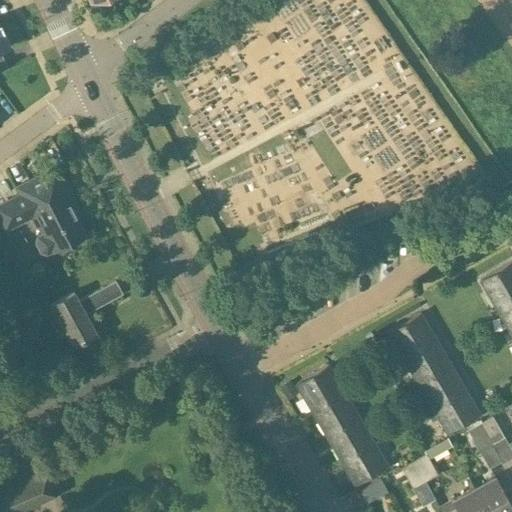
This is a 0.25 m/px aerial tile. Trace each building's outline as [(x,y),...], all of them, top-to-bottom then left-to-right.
[(0,50),(10,46),(0,24),(0,50)] [(0,221),(4,230),(30,217),(35,227),(40,225),(43,232),(36,235),(35,243),(40,253),(46,254),(52,251),(84,235),(66,199),(65,196),(70,194),(56,167),(16,187),(20,194),(0,204),(0,221)] [(495,305),(511,294),(511,263),(481,282),(495,305)] [(115,283),(79,302),(74,293),(44,309),(52,324),(59,320),(74,347),(97,335),(86,314),(122,295),(115,283)] [(511,294),(495,305),(510,330),(511,328),(511,294)] [(403,356),(435,338),(421,314),(390,333),(403,356)] [(450,363),(435,338),(403,356),(418,381),(450,363)] [(450,363),(418,381),(433,406),(465,388),(450,363)] [(311,408),(343,389),(329,366),(297,385),(311,408)] [(465,388),(433,406),(448,432),(480,414),(465,388)] [(343,389),(311,408),(326,433),(358,414),(343,389)] [(373,439),(358,414),(326,433),(341,458),(373,439)] [(492,415),(480,422),(492,443),(504,437),(492,415)] [(502,461),(492,443),(480,422),(467,429),(489,468),(502,461)] [(413,459),(425,481),(437,474),(429,459),(459,442),(455,436),(449,440),(447,437),(423,450),(425,452),(413,459)] [(389,465),(373,439),(341,458),(357,485),(389,465)] [(0,480),(0,511),(13,511),(57,490),(74,481),(62,457),(57,450),(37,461),(0,480)] [(425,481),(413,459),(401,466),(413,488),(425,481)] [(511,511),(511,507),(495,477),(475,488),(487,511),(511,511)] [(388,492),(381,479),(360,490),(367,503),(388,492)] [(487,511),(475,488),(454,500),(452,497),(438,505),(442,511),(487,511)]
